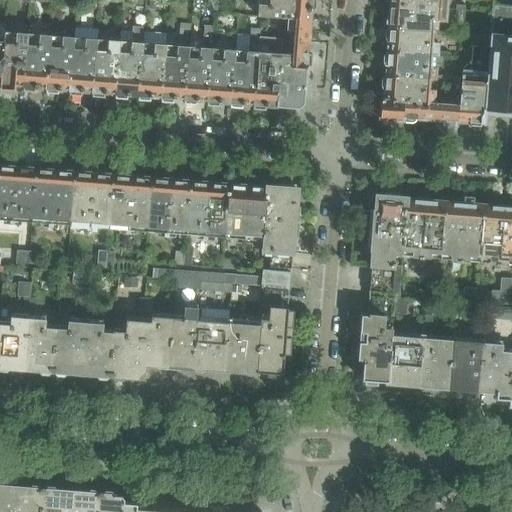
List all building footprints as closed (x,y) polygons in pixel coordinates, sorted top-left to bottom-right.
[(149,0),(148,9),(167,11),(168,0),(149,0)] [(259,0),(258,18),(288,21),(310,23),(311,12),(312,12),(312,9),(315,10),(315,0),(259,0)] [(391,0),(392,6),(447,10),(447,0),(391,0)] [(485,72),(481,125),(485,126),(486,111),(511,113),(511,6),(492,5),(490,23),(489,36),(488,48),(485,72)] [(387,16),(386,25),(390,27),(390,29),(433,32),(434,22),(446,23),(447,10),(392,6),(391,15),(387,16)] [(261,19),(260,29),(269,30),(270,20),(261,19)] [(308,55),(310,23),(288,21),(287,31),(296,32),(293,56),(281,55),(277,108),(299,109),(304,105),(306,68),(307,68),(308,67),(311,67),(311,57),(312,57),(312,55),(308,55)] [(481,22),(480,35),(489,36),(490,23),(481,22)] [(181,26),(180,36),(189,37),(190,27),(181,26)] [(204,27),(203,39),(212,39),(213,28),(204,27)] [(389,43),(388,52),(431,56),(448,57),(449,55),(437,53),(437,44),(432,44),(433,32),(390,29),(387,29),(387,30),(385,33),(385,39),(386,42),(389,43)] [(4,39),(0,88),(0,89),(15,91),(15,87),(23,87),(27,35),(5,34),(4,39)] [(470,46),(472,46),(488,48),(489,36),(480,35),(471,34),(470,46)] [(27,35),(23,87),(25,92),(35,93),(35,89),(38,90),(38,89),(43,89),(43,93),(44,93),(46,94),(51,37),(27,35)] [(51,37),(46,94),(58,95),(58,91),(61,92),(61,91),(67,91),(69,91),(73,39),(51,37)] [(96,41),(73,39),(69,91),(69,95),(81,96),(81,93),(84,93),(84,92),(92,93),(96,41)] [(120,42),(96,41),(92,93),(92,97),(104,98),(104,95),(107,95),(107,94),(115,95),(120,42)] [(142,44),(120,42),(115,95),(115,99),(127,100),(127,97),(130,97),(130,96),(138,97),(142,44)] [(235,51),(230,104),(230,108),(242,109),(242,106),(245,106),(245,105),(253,106),(258,53),(259,43),(249,43),(248,52),(235,51)] [(165,46),(142,44),(138,97),(138,101),(150,102),(150,99),(153,99),(153,98),(161,99),(165,46)] [(268,54),(258,53),(253,106),(253,110),(265,111),(265,108),(268,108),(268,107),(277,108),(281,55),(282,46),(268,45),(268,54)] [(188,48),(165,46),(161,99),(161,103),(173,104),(173,100),(176,100),(184,100),(188,48)] [(458,107),(458,124),(460,124),(460,122),(464,123),(464,124),(471,125),(471,123),(480,123),(480,125),(481,125),(485,72),(488,48),(472,46),(470,71),(462,70),(458,107)] [(211,50),(188,48),(184,100),(184,104),(196,105),(196,102),(199,102),(199,101),(207,102),(211,50)] [(235,51),(211,50),(207,102),(207,106),(219,107),(219,104),(222,104),(222,103),(230,104),(235,51)] [(383,57),(383,63),(384,66),(387,66),(386,76),(429,80),(446,81),(447,78),(435,77),(436,68),(430,68),(431,56),(388,52),(386,52),(383,57)] [(385,91),(384,100),(445,105),(445,102),(433,101),(434,92),(429,91),(429,80),(386,76),(384,76),(384,77),(381,80),(381,87),(383,90),(385,91)] [(380,115),(385,117),(385,120),(402,121),(405,123),(412,124),(415,122),(415,119),(435,120),(435,129),(443,130),(442,141),(456,142),(458,124),(458,107),(445,105),(384,100),(381,100),(380,115)] [(412,127),(411,135),(422,136),(422,128),(412,127)] [(0,220),(31,223),(36,169),(25,168),(25,169),(21,170),(13,170),(12,170),(8,167),(0,166),(0,220)] [(36,169),(31,223),(70,226),(74,172),(64,171),(60,173),(52,173),(49,173),(46,170),(36,169)] [(74,172),(70,226),(109,229),(113,175),(102,174),(102,175),(98,176),(96,176),(89,176),(85,173),(74,172)] [(113,175),(109,229),(147,232),(152,178),(141,177),(141,178),(137,180),(127,179),(124,176),(113,175)] [(152,178),(147,232),(186,235),(190,181),(180,180),(179,181),(176,183),(166,182),(162,179),(152,178)] [(190,181),(186,235),(224,238),(229,184),(218,184),(214,186),(207,185),(205,185),(201,183),(201,182),(190,181)] [(229,184),(224,238),(264,241),(268,188),(257,187),(253,189),(243,188),(239,186),(240,185),(229,184)] [(264,241),(263,251),(273,252),(272,268),(291,269),(293,237),(297,237),(300,208),(296,207),(297,190),(295,190),(295,186),(278,184),(278,188),(268,188),(264,241)] [(370,212),(367,248),(372,248),(371,250),(372,250),(371,265),(393,267),(394,249),(402,250),(406,199),(400,198),(400,197),(399,197),(399,195),(384,193),(383,196),(382,196),(382,197),(377,196),(375,212),(370,212)] [(406,199),(402,250),(413,251),(412,256),(430,258),(430,253),(440,253),(444,201),(434,201),(434,204),(430,206),(420,205),(416,203),(416,199),(406,199)] [(444,201),(440,253),(452,254),(451,259),(469,261),(469,255),(479,256),(483,205),(473,204),(472,207),(468,209),(459,208),(455,205),(455,202),(444,201)] [(483,205),(479,256),(490,257),(490,262),(506,263),(507,258),(511,258),(511,206),(511,207),(511,210),(507,212),(497,211),(494,208),(494,205),(483,205)] [(185,249),(184,262),(193,263),(194,250),(185,249)] [(17,250),(15,268),(28,269),(28,264),(29,252),(29,251),(17,250)] [(105,271),(107,251),(98,251),(96,270),(105,271)] [(107,251),(105,271),(113,271),(115,252),(107,251)] [(29,252),(28,264),(37,265),(38,253),(29,252)] [(175,252),(174,265),(182,266),(183,253),(175,252)] [(241,270),(241,261),(224,259),(223,269),(241,270)] [(371,269),(370,283),(399,285),(400,268),(393,267),(371,265),(371,269)] [(154,278),(165,279),(166,271),(155,270),(154,278)] [(179,272),(166,271),(165,279),(178,280),(179,272)] [(72,272),(72,282),(78,289),(88,290),(89,273),(72,272)] [(190,273),(179,272),(178,280),(190,281),(190,273)] [(260,287),(260,289),(263,289),(289,290),(291,274),(263,272),(262,278),(261,278),(260,287)] [(203,274),(190,273),(190,281),(202,282),(203,274)] [(215,275),(203,274),(202,282),(214,283),(215,275)] [(227,275),(215,275),(214,283),(226,284),(227,275)] [(227,275),(226,284),(231,285),(238,285),(238,276),(227,275)] [(238,276),(238,285),(260,287),(261,278),(238,276)] [(122,278),(122,287),(137,288),(138,279),(122,278)] [(175,280),(175,287),(197,289),(197,282),(175,280)] [(18,282),(17,296),(24,297),(29,297),(30,283),(18,282)] [(197,282),(197,289),(225,292),(226,284),(202,282),(197,282)] [(370,283),(369,296),(394,298),(397,298),(398,298),(399,285),(370,283)] [(430,286),(429,300),(437,301),(438,286),(430,286)] [(463,288),(462,303),(469,304),(476,304),(477,292),(477,289),(477,288),(463,288)] [(263,289),(262,308),(269,308),(269,309),(287,311),(289,290),(263,289)] [(491,292),(491,304),(511,305),(511,301),(511,291),(491,291),(491,292)] [(477,292),(476,304),(487,305),(491,305),(491,304),(491,292),(477,292)] [(367,315),(366,316),(383,317),(391,317),(391,315),(393,315),(394,298),(369,296),(368,315),(367,315)] [(139,298),(138,312),(146,312),(146,299),(139,298)] [(394,298),(393,315),(406,316),(407,299),(398,298),(397,298),(394,298)] [(172,319),(168,366),(192,368),(195,321),(195,309),(183,308),(182,320),(172,319)] [(260,327),(256,373),(257,373),(283,375),(284,355),(290,356),(291,338),(290,338),(291,328),(292,328),(293,311),(287,311),(269,309),(268,321),(261,321),(260,327)] [(359,343),(358,360),(364,361),(362,381),(387,383),(388,383),(391,337),(393,315),(391,315),(391,317),(383,317),(366,316),(365,316),(361,316),(360,333),(362,333),(361,343),(359,343)] [(424,315),(423,326),(431,327),(432,315),(424,315)] [(0,325),(0,370),(6,371),(9,368),(23,369),(27,319),(11,318),(10,326),(0,325)] [(113,334),(110,377),(112,376),(115,380),(121,380),(124,377),(136,378),(137,375),(138,375),(143,370),(144,364),(168,366),(172,319),(151,318),(150,323),(126,321),(125,333),(114,332),(113,334)] [(27,319),(23,369),(39,370),(39,371),(42,374),(48,374),(51,371),(53,372),(56,329),(43,328),(43,320),(27,319)] [(195,321),(192,368),(224,371),(228,324),(195,321)] [(56,329),(53,372),(54,371),(54,372),(57,375),(63,375),(67,373),(67,372),(81,373),(85,323),(68,322),(67,330),(56,329)] [(85,323),(81,373),(96,374),(96,375),(99,378),(105,379),(109,376),(110,377),(113,334),(102,333),(103,325),(85,323)] [(228,324),(224,371),(256,373),(260,327),(228,324)] [(391,337),(388,383),(418,386),(422,339),(391,337)] [(422,339),(418,386),(449,388),(453,342),(422,339)] [(453,342),(449,388),(480,391),(484,344),(453,342)] [(484,344),(480,391),(497,392),(496,399),(509,400),(511,360),(511,354),(500,352),(501,346),(484,344)] [(41,511),(44,490),(43,489),(42,491),(42,490),(39,487),(33,486),(29,489),(29,490),(15,488),(12,511),(41,511)] [(0,511),(12,511),(15,488),(0,487),(0,511)] [(44,490),(41,511),(70,511),(72,493),(57,492),(57,491),(54,488),(48,487),(45,490),(45,491),(44,491),(44,490)] [(70,511),(100,511),(102,495),(101,494),(99,495),(96,491),(90,491),(87,494),(75,493),(72,493),(70,511)] [(100,511),(123,511),(124,504),(124,497),(114,496),(115,496),(112,492),(106,492),(102,495),(100,511)]
